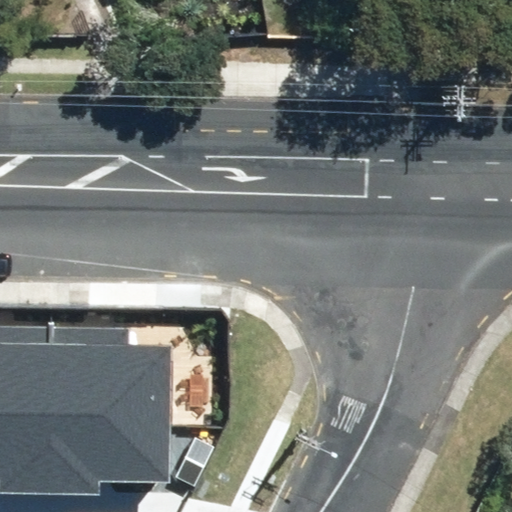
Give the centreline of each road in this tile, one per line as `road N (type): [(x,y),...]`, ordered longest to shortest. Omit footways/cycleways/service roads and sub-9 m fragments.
road 1 (tertiary): [(437,180),(0,172)]
road 2 (tertiary): [(437,180),(378,405),(325,511)]
